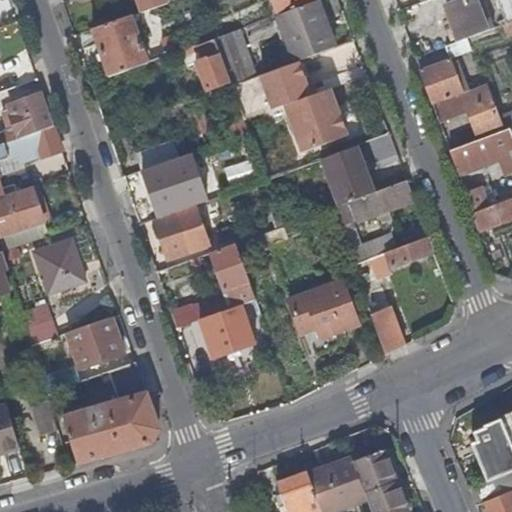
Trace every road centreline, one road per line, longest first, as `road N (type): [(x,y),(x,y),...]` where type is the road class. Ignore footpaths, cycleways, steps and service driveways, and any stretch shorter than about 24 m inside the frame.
road 1 (residential): [(201,470),(34,0)]
road 2 (residential): [(366,0),(489,326)]
road 3 (residential): [(201,470),(225,452),(405,384)]
road 4 (residential): [(58,511),(201,470)]
road 5 (residential): [(405,384),(457,511)]
